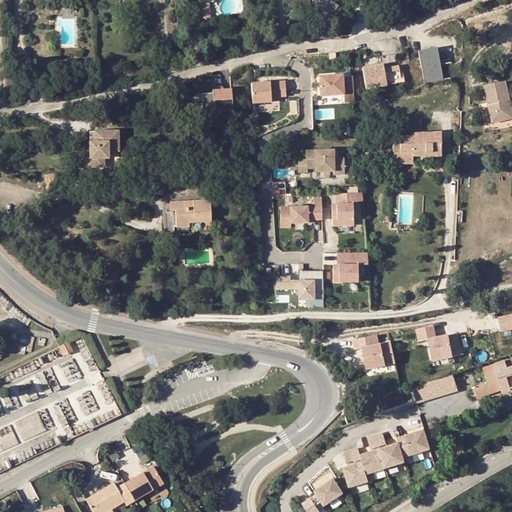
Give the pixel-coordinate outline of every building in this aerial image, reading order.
[(209,2),(201,3),(203,19),(212,17),(209,2)] [(339,5),(331,15),(339,14),(343,9),(339,5)] [(437,47),(418,51),(425,85),(443,81),(437,47)] [(382,65),(362,69),(365,89),(401,83),(398,67),(383,70),(382,65)] [(344,102),(354,101),(352,75),(342,76),(342,74),(319,75),(320,95),(343,94),(344,102)] [(285,81),(251,83),(252,103),(271,102),(271,97),(286,96),(285,81)] [(492,122),(511,118),(511,111),(511,107),(509,107),(508,101),(510,101),(506,81),(485,86),(492,122)] [(233,109),(231,90),(213,91),(213,93),(202,94),(203,110),(233,109)] [(278,102),(264,103),(264,110),(279,109),(278,102)] [(315,108),(316,118),(333,118),(333,108),(315,108)] [(106,150),(117,149),(115,128),(91,130),(92,139),(87,140),(88,157),(84,157),(85,166),(99,165),(98,156),(103,156),(106,152),(106,150)] [(441,155),(440,133),(413,134),(413,137),(400,138),(400,146),(394,147),(395,165),(413,164),(413,155),(441,155)] [(306,160),(307,169),(315,168),(315,172),(334,172),(335,175),(344,174),(344,159),(334,159),(334,151),(306,151),(306,160)] [(44,175),(47,190),(57,188),(55,173),(44,175)] [(352,202),(362,201),(361,192),(347,193),(348,202),(339,202),(339,204),(336,205),(331,205),(332,226),(353,225),(352,202)] [(348,202),(347,193),(336,193),(336,205),(339,204),(339,202),(348,202)] [(322,218),(321,194),(313,194),(313,205),(280,207),(281,227),(291,226),(291,222),(315,221),(315,219),(322,218)] [(165,233),(178,233),(177,228),(189,227),(189,223),(211,222),(210,199),(163,202),(165,233)] [(168,243),(169,256),(177,255),(177,242),(168,243)] [(366,252),(348,252),(348,259),(345,259),(345,264),(337,264),(333,264),(333,281),(357,281),(357,264),(367,264),(366,252)] [(348,252),(337,252),(337,264),(345,264),(345,259),(348,259),(348,252)] [(322,270),(303,270),(303,281),(298,282),(290,282),(289,277),(275,278),(276,290),(298,290),(298,300),(323,300),(322,270)] [(511,315),(502,318),(504,330),(511,328),(511,315)] [(419,342),(428,340),(433,361),(462,355),(457,334),(436,338),(433,326),(416,329),(419,342)] [(362,348),(367,369),(395,363),(390,342),(379,345),(377,335),(354,340),(356,350),(362,348)] [(64,355),(73,350),(68,342),(59,346),(64,355)] [(503,394),(511,390),(511,358),(483,368),(488,382),(474,387),(478,397),(501,390),(503,394)] [(456,391),(451,374),(412,389),(414,400),(415,403),(456,391)] [(397,439),(399,444),(403,458),(430,450),(424,430),(397,439)] [(383,433),(375,435),(385,469),(404,463),(403,458),(399,444),(387,447),(383,433)] [(360,456),(366,475),(385,469),(375,435),(367,438),(372,452),(360,456)] [(343,469),(349,488),(368,482),(366,475),(360,456),(358,448),(350,451),(354,461),(355,465),(343,469)] [(346,464),(354,461),(350,451),(343,453),(346,464)] [(153,466),(124,483),(134,500),(163,484),(153,466)] [(322,503),(324,506),(343,494),(333,479),(314,492),(316,495),(322,503)] [(92,511),(105,511),(111,509),(125,501),(127,505),(134,500),(124,483),(117,487),(114,482),(85,499),(92,511)] [(316,495),(311,499),(316,507),(322,503),(316,495)] [(319,511),(316,507),(311,499),(302,505),(307,511),(319,511)]
